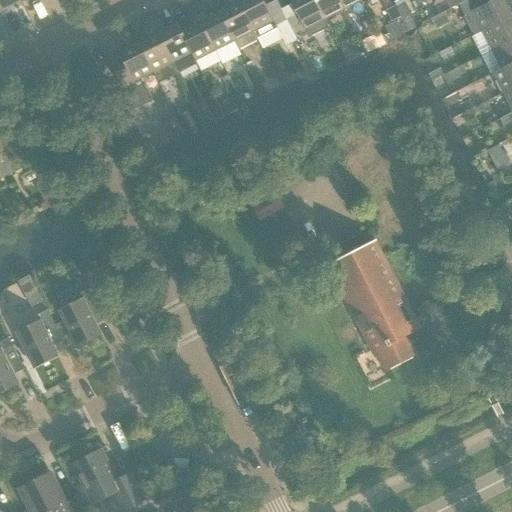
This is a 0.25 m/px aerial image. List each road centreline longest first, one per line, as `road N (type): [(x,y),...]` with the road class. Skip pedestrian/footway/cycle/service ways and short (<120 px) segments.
road 1 (residential): [(203,362),(47,40)]
road 2 (residential): [(0,442),(34,442),(203,362)]
road 3 (residential): [(281,511),(203,362)]
